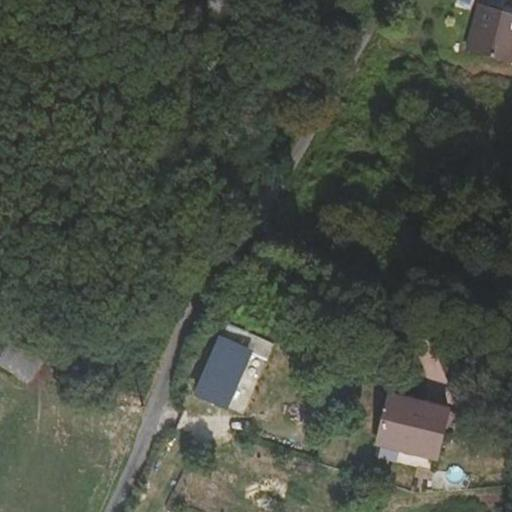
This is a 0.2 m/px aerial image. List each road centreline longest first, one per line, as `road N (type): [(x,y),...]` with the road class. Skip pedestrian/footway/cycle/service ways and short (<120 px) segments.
road 1 (residential): [(410,0),(372,16),(267,215),(217,291)]
road 2 (unclassified): [(217,291),(176,347),(117,511)]
